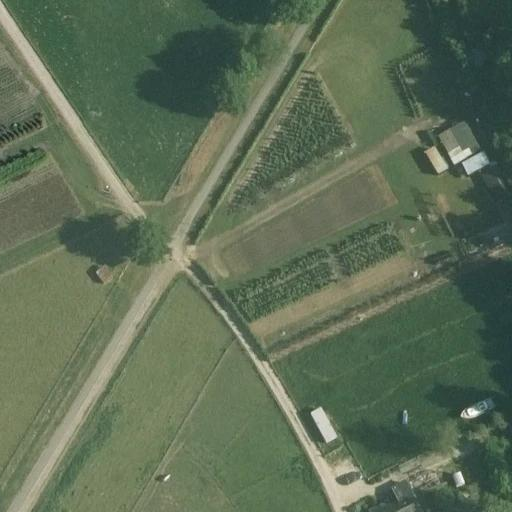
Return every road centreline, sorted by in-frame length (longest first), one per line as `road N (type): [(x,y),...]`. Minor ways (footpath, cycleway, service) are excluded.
road 1 (residential): [(341,511),(241,331),(125,198),(0,12)]
road 2 (track): [(181,258),(27,511)]
